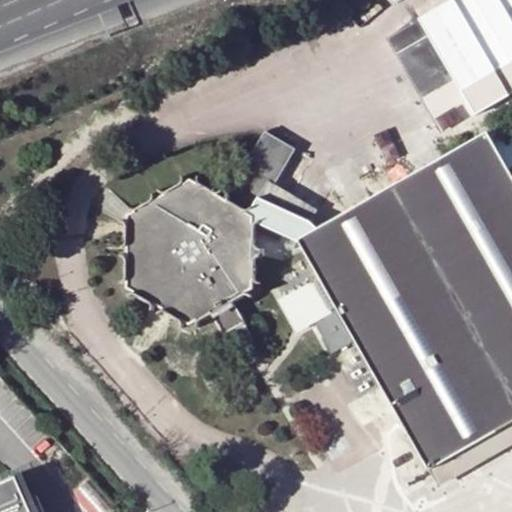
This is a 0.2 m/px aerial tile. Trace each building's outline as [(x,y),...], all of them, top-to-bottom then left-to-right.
[(511,0),(506,0),(438,32),(471,102),(511,82),(511,0)] [(511,174),(511,137),(508,131),(490,141),(510,176),(511,174)] [(266,132),(225,201),(253,218),(253,221),(298,241),(316,231),(311,223),(292,211),(272,202),(261,196),(290,146),(266,132)] [(391,189),(511,398),(511,179),(510,176),(490,141),(486,135),(391,189)] [(292,211),(311,223),(321,207),(274,185),(295,149),(290,146),(261,196),(272,202),(292,211)] [(190,324),(211,311),(230,300),(252,288),(253,221),(253,218),(225,201),(190,181),(128,216),(129,288),(190,324)] [(298,241),(321,281),(285,303),(299,326),(315,317),(335,351),(355,341),(429,471),(511,423),(511,398),(391,189),(316,231),(298,241)] [(230,300),(211,311),(231,346),(250,336),(230,300)] [(439,488),(511,445),(511,423),(429,471),(439,488)] [(0,511),(27,511),(11,475),(0,480),(0,511)]
